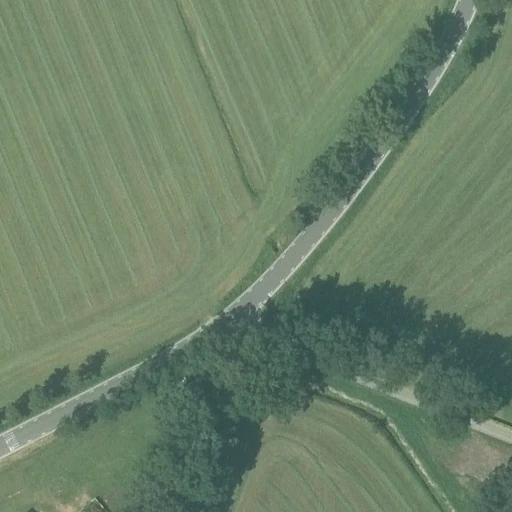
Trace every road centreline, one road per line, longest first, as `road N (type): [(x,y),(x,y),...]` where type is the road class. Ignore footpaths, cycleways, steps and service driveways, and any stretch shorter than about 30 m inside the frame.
road 1 (unclassified): [(235,322),(356,186),(445,53),(466,0)]
road 2 (unclassified): [(511,431),(235,322)]
road 3 (unclassified): [(0,450),(235,322)]
road 4 (track): [(164,511),(235,322)]
